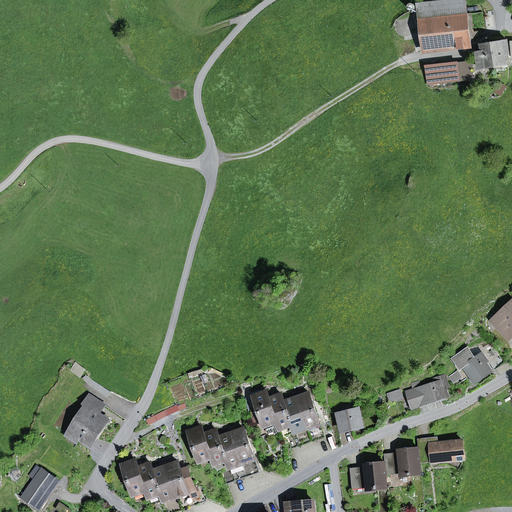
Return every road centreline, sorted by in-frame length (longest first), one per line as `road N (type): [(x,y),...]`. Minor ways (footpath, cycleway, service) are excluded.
road 1 (residential): [(126,511),(109,499),(100,476),(156,374),(212,160)]
road 2 (residential): [(212,160),(182,163),(57,141),(0,188)]
road 3 (residential): [(511,376),(331,457)]
road 4 (residential): [(212,160),(197,99),(200,77),(270,0)]
